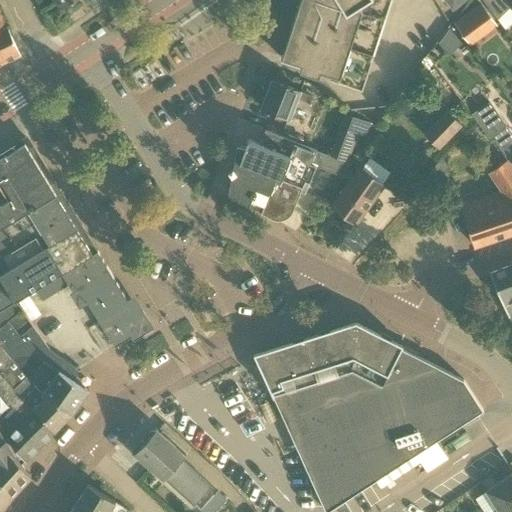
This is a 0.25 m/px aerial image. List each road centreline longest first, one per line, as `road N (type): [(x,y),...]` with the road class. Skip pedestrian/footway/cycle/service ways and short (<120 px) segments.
road 1 (residential): [(307,267),(194,213),(92,47)]
road 2 (residential): [(80,442),(121,404),(290,297),(307,267)]
road 3 (residential): [(414,319),(434,286),(511,251)]
